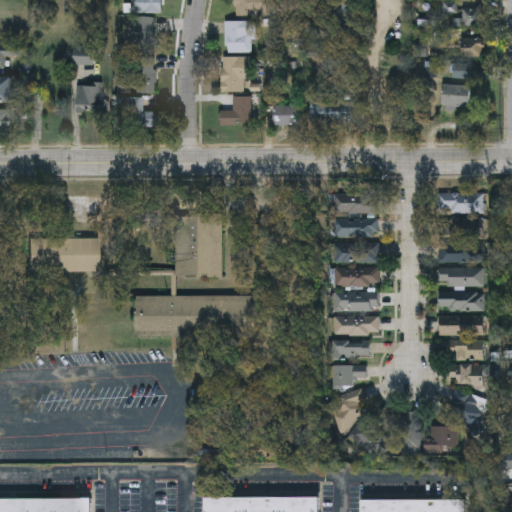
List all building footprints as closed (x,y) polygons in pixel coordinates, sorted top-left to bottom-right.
[(162,0),(162,11),(136,11),(136,0),(162,0)] [(236,15),(236,0),(266,0),(266,15),(236,15)] [(338,30),(338,0),(356,0),(356,30),(338,30)] [(463,9),(483,9),(483,26),(463,26),(463,9)] [(154,44),(138,44),(138,17),(154,17),(154,44)] [(256,39),(252,39),(252,52),(226,52),(226,21),(256,21),(256,39)] [(461,38),(482,38),(482,57),(461,57),(461,38)] [(0,45),(19,47),(18,56),(6,55),(5,65),(0,64),(0,45)] [(155,91),(135,91),(135,55),(155,55),(155,91)] [(251,56),(251,79),(245,79),(245,91),(222,91),(222,56),(251,56)] [(471,78),(453,78),(453,63),(471,63),(471,78)] [(0,77),(11,77),(11,101),(0,101),(0,77)] [(102,83),(102,107),(77,107),(77,83),(102,83)] [(442,107),(443,84),(470,85),(469,107),(442,107)] [(252,96),(251,123),(221,123),(221,110),(233,110),(233,96),(252,96)] [(143,109),(156,109),(156,125),(126,125),(126,97),(143,97),(143,109)] [(310,123),(310,101),(358,101),(358,123),(310,123)] [(299,105),(299,125),(274,125),(274,105),(299,105)] [(0,135),(0,109),(9,109),(9,135),(0,135)] [(484,195),(484,215),(440,215),(440,195),(484,195)] [(379,217),(333,215),(333,197),(380,199),(379,217)] [(223,278),(176,279),(175,216),(223,216),(223,278)] [(336,237),(336,224),(377,224),(377,237),(336,237)] [(99,239),(99,272),(31,272),(31,239),(99,239)] [(379,264),(335,264),(335,243),(379,243),(379,264)] [(438,243),(472,243),(472,264),(438,264),(438,243)] [(483,269),(483,288),(439,288),(439,269),(483,269)] [(335,270),(380,270),(380,288),(335,288),(335,270)] [(439,313),(439,293),(483,293),(483,313),(439,313)] [(335,336),(337,295),(379,297),(379,315),(380,315),(379,337),(335,336)] [(136,297),(258,298),(257,332),(135,332),(136,297)] [(483,337),(439,337),(439,317),(483,317),(483,337)] [(483,361),(447,361),(447,343),(469,343),(469,351),(483,351),(483,361)] [(371,345),(370,362),(332,362),(333,345),(371,345)] [(335,365),(367,366),(367,378),(354,378),(354,386),(335,386),(335,365)] [(450,388),(450,367),(483,367),(483,388),(450,388)] [(328,399),(363,387),(369,406),(348,431),(339,434),(328,399)] [(476,432),(453,423),(460,403),(451,400),(455,389),(488,401),(476,432)] [(370,410),(383,422),(376,430),(386,439),(384,441),(391,446),(384,454),(380,451),(375,457),(349,434),(370,410)] [(420,411),(420,456),(403,456),(403,417),(408,417),(408,411),(420,411)] [(458,428),(458,453),(443,453),(443,455),(425,455),(425,445),(428,445),(428,428),(458,428)] [(0,511),(0,498),(91,498),(91,511),(0,511)] [(205,511),(205,498),(319,498),(319,511),(205,511)] [(362,511),(362,500),(466,500),(466,511),(362,511)]
